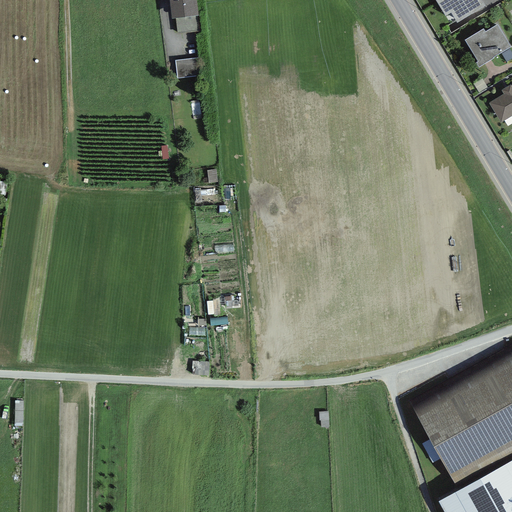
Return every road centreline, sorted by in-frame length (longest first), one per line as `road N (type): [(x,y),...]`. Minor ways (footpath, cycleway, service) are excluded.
road 1 (residential): [(511,191),(398,0)]
road 2 (track): [(387,371),(431,511)]
